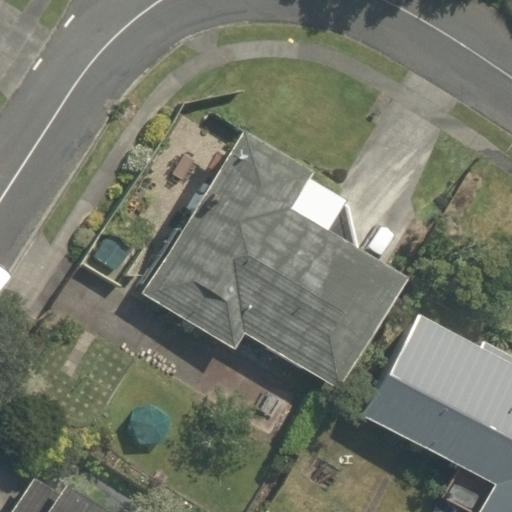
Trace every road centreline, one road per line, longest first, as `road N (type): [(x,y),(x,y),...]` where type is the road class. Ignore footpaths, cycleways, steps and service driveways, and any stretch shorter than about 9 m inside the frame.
road 1 (residential): [(0,199),(69,91),(123,29),(166,0)]
road 2 (residential): [(384,0),(511,85)]
